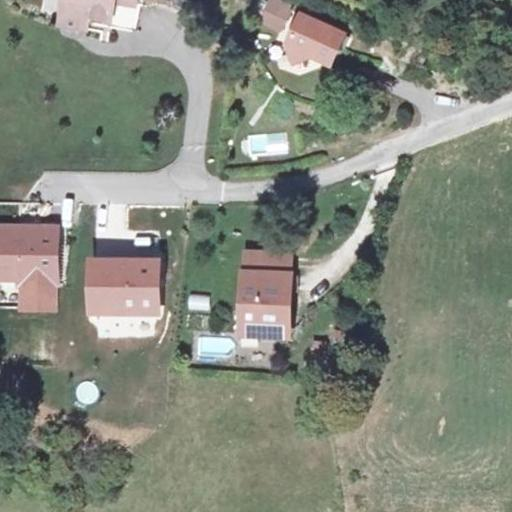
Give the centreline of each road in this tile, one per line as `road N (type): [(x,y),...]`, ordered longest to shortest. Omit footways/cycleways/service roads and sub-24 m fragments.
road 1 (unknown): [(18,178),(264,188),(311,180),(379,148)]
road 2 (unclassified): [(511,96),(441,114),(379,148)]
